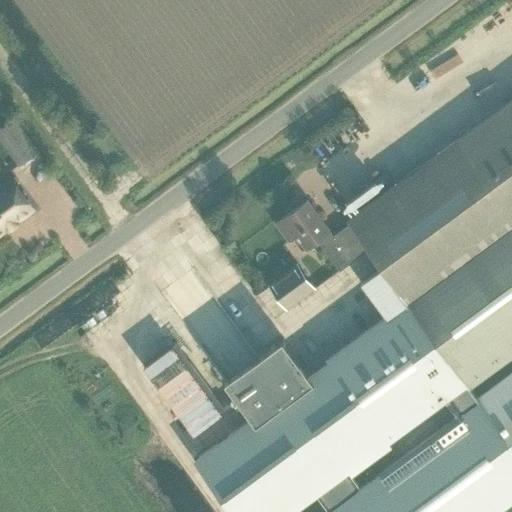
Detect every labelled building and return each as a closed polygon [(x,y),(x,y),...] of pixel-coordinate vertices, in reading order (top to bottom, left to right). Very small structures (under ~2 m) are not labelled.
[(463,52),(490,34),(481,20),(454,38),(463,52)] [(307,248),(318,240),(340,270),(369,249),(382,266),(362,281),(388,316),(310,374),(283,337),(257,356),(226,379),(225,380),(252,416),(198,456),(239,511),(291,511),(317,493),(329,509),(325,511),(495,511),(511,500),(511,98),(347,220),(350,223),(334,234),(332,235),(308,199),(277,222),(291,240),(297,236),(307,248)] [(13,118),(0,127),(0,135),(20,163),(37,151),(13,118)] [(365,196),(362,189),(374,185),(370,173),(347,180),(353,199),(365,196)] [(0,231),(33,208),(11,178),(0,185),(0,231)] [(287,308),(315,287),(302,269),(283,283),(278,277),(269,284),(287,308)] [(222,411),(172,343),(144,365),(193,432),(222,411)]
